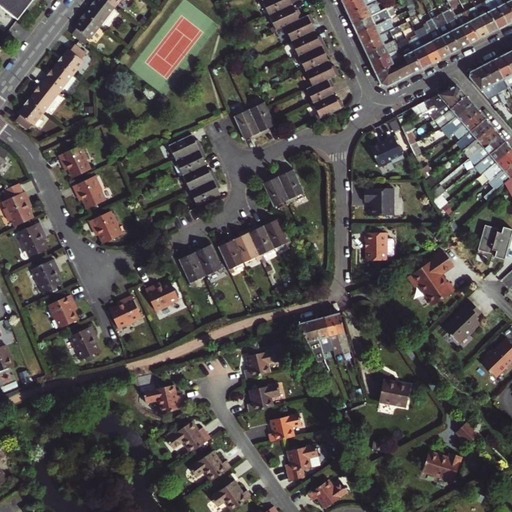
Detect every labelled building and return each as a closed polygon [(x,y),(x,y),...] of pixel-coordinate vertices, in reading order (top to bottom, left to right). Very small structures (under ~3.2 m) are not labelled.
[(0,0),(0,6),(21,23),(38,0),(0,0)] [(86,14),(102,27),(117,8),(107,0),(96,0),(96,1),(95,0),(91,6),(86,14)] [(266,4),(271,14),(294,4),(292,0),(262,0),(261,1),(263,5),(266,4)] [(354,0),(344,5),(349,15),(376,1),(375,0),(354,0)] [(499,30),(509,24),(496,0),(488,0),(485,2),(499,30)] [(496,0),(509,24),(511,22),(511,7),(508,0),(496,0)] [(353,25),(381,12),(376,1),(349,15),(353,25)] [(489,34),(499,30),(485,2),(476,6),(489,34)] [(275,32),(283,28),(305,18),(301,9),(297,10),(294,4),(271,14),(276,26),(273,27),(275,32)] [(480,39),(489,34),(476,6),(465,11),(480,39)] [(460,50),(470,45),(455,17),(451,8),(442,13),(442,14),(460,50)] [(353,25),(358,34),(388,20),(391,18),(386,9),(381,12),(353,25)] [(470,45),(480,39),(465,11),(455,17),(470,45)] [(72,34),(84,44),(88,38),(91,40),(102,27),(86,14),(85,13),(80,20),(81,20),(75,28),(77,29),(72,34)] [(305,18),(283,28),(285,32),(289,31),(293,41),(317,30),(314,24),(317,23),(313,14),(305,18)] [(450,55),(460,50),(442,14),(432,19),(450,55)] [(441,59),(450,55),(432,19),(428,21),(430,26),(426,28),(427,31),(441,59)] [(362,44),(380,35),(392,29),(388,20),(358,34),(362,44)] [(406,35),(416,32),(414,25),(404,29),(406,35)] [(295,53),(297,58),(327,44),(322,35),(319,36),(317,30),(293,41),(298,52),(295,53)] [(432,64),(441,59),(427,31),(418,36),(432,64)] [(362,44),(367,53),(394,40),(392,35),(383,40),(380,35),(362,44)] [(423,69),(432,64),(418,36),(408,41),(423,69)] [(398,49),(394,40),(367,53),(371,62),(389,53),(398,49)] [(413,74),(423,69),(408,41),(399,46),(402,53),(405,58),(407,62),(413,74)] [(302,60),(307,71),(331,61),(328,54),(331,53),(327,44),(297,58),(299,62),(302,60)] [(58,63),(74,76),(85,62),(82,60),(86,54),(76,46),(71,51),(69,50),(58,63)] [(376,73),(389,66),(402,59),(405,58),(402,53),(400,54),(398,49),(389,53),(371,62),(376,73)] [(511,70),(504,56),(494,61),(508,88),(511,85),(511,70)] [(331,61),(307,71),(312,82),(309,84),(311,88),(333,78),(341,75),(337,65),(334,67),(331,61)] [(494,61),(484,67),(498,93),(500,92),(508,88),(494,61)] [(381,84),(388,87),(413,74),(407,62),(391,70),(389,66),(376,73),(381,84)] [(74,76),(58,63),(52,71),(52,70),(44,82),(60,94),(74,76)] [(498,93),(484,67),(472,73),(470,77),(494,106),(505,100),(500,92),(498,93)] [(333,78),(311,88),(306,91),(307,94),(311,93),(316,104),(336,94),(333,88),(336,86),(333,78)] [(60,94),(44,82),(39,87),(29,100),(45,113),(60,94)] [(457,100),(449,106),(441,109),(437,111),(432,113),(436,122),(437,121),(440,119),(442,117),(444,115),(452,109),(467,96),(457,86),(445,92),(450,97),(452,95),(457,100)] [(445,92),(426,102),(430,111),(440,106),(441,109),(449,106),(457,100),(452,95),(450,97),(445,92)] [(336,94),(316,104),(321,114),(317,115),(319,120),(346,107),(342,98),(338,100),(336,94)] [(452,122),(473,104),(467,96),(452,109),(444,115),(442,117),(440,119),(437,121),(439,125),(440,129),(446,126),(447,126),(452,122)] [(29,100),(24,106),(24,107),(19,114),(21,115),(16,122),(27,130),(32,124),(35,126),(45,113),(29,100)] [(276,124),(268,108),(265,101),(254,106),(252,103),(248,105),(262,135),(270,131),(269,127),(276,124)] [(480,112),(473,104),(452,122),(447,126),(446,126),(440,129),(447,137),(448,137),(457,130),(458,132),(461,129),(460,128),(480,112)] [(262,135),(248,105),(243,107),(245,111),(234,116),(245,139),(251,136),(253,139),(262,135)] [(458,132),(457,130),(448,137),(447,137),(454,146),(454,145),(486,119),(480,112),(460,128),(461,129),(458,132)] [(493,127),(486,119),(454,145),(454,146),(461,154),(493,127)] [(404,134),(409,132),(414,130),(411,122),(401,127),(404,134)] [(467,161),(499,134),(493,127),(461,154),(467,161)] [(409,132),(404,134),(409,144),(414,142),(409,132)] [(473,169),(505,141),(499,134),(467,161),(473,169)] [(172,160),(174,164),(203,150),(199,141),(195,143),(192,136),(170,146),(175,158),(172,160)] [(387,141),(371,148),(379,166),(392,160),(393,163),(404,157),(394,136),(386,139),(387,141)] [(414,142),(409,144),(414,156),(420,153),(415,141),(414,142)] [(511,150),(505,141),(473,169),(479,176),(489,168),(511,150)] [(0,171),(8,162),(4,159),(9,154),(0,146),(0,171)] [(91,170),(87,161),(90,160),(84,149),(82,150),(80,146),(59,156),(63,164),(66,162),(69,169),(73,179),(91,170)] [(511,162),(511,149),(511,150),(489,168),(496,176),(511,162)] [(203,150),(174,164),(176,169),(179,167),(184,176),(206,166),(203,159),(207,158),(203,150)] [(420,153),(414,156),(418,166),(424,162),(420,153)] [(511,162),(496,176),(491,180),(496,187),(486,195),(489,199),(505,183),(511,176),(511,162)] [(429,164),(422,170),(426,175),(432,170),(429,164)] [(206,166),(184,176),(188,186),(185,188),(187,192),(216,179),(212,170),(209,172),(206,166)] [(287,170),(277,174),(291,204),(295,202),(294,198),(306,193),(295,170),(288,173),(287,170)] [(429,180),(436,174),(432,170),(426,175),(429,180)] [(270,181),(263,184),(274,208),(285,203),(287,206),(291,204),(277,174),(269,178),(270,181)] [(80,193),(83,200),(87,209),(106,200),(102,192),(103,191),(98,180),(96,180),(95,177),(74,187),(77,194),(80,193)] [(216,179),(187,192),(189,197),(193,195),(198,206),(220,196),(217,189),(221,188),(216,179)] [(19,184),(4,191),(10,203),(6,205),(8,209),(5,210),(10,221),(13,220),(16,228),(34,220),(30,211),(27,205),(31,203),(27,195),(24,196),(19,184)] [(440,186),(431,193),(435,201),(445,192),(440,186)] [(394,188),(364,188),(364,202),(370,202),(370,207),(369,207),(369,215),(394,215),(394,188)] [(437,203),(441,208),(450,201),(445,196),(437,203)] [(121,236),(117,226),(119,225),(114,214),(112,215),(110,211),(89,221),(93,229),(96,227),(99,234),(103,244),(121,236)] [(271,223),(264,227),(275,250),(287,244),(288,247),(292,246),(278,216),(270,220),(271,223)] [(24,250),(26,249),(30,258),(48,250),(44,241),(41,234),(44,233),(41,225),(19,235),(21,239),(19,239),(24,250)] [(499,229),(485,225),(478,250),(492,254),(493,250),(497,251),(495,257),(505,260),(511,235),(511,229),(503,227),(502,233),(498,232),(499,229)] [(275,250),(264,227),(258,230),(256,226),(247,231),(261,260),(266,258),(264,255),(275,250)] [(261,260),(247,231),(239,235),(240,238),(234,241),(245,264),(256,259),(257,262),(261,260)] [(387,232),(365,233),(365,242),(366,242),(366,260),(387,260),(387,232)] [(234,269),(245,264),(234,241),(228,243),(227,240),(218,245),(231,274),(236,272),(234,269)] [(210,242),(200,247),(202,250),(196,253),(206,276),(219,270),(220,274),(224,272),(210,242)] [(419,268),(408,275),(416,286),(419,284),(434,304),(454,290),(448,281),(445,283),(440,273),(453,264),(444,251),(428,261),(426,258),(417,265),(419,268)] [(194,282),(206,276),(196,253),(189,256),(188,253),(177,258),(191,287),(195,285),(194,282)] [(55,269),(58,267),(55,260),(34,269),(35,272),(33,273),(38,285),(40,284),(44,293),(62,285),(58,275),(55,269)] [(170,282),(162,286),(155,289),(153,286),(145,290),(155,311),(159,309),(160,311),(171,306),(170,305),(179,300),(170,282)] [(72,304),(75,302),(71,294),(50,304),(52,308),(50,308),(55,319),(57,318),(61,328),(79,320),(75,311),(72,304)] [(132,296),(124,300),(126,303),(119,306),(110,311),(119,329),(128,324),(129,326),(140,321),(139,319),(142,317),(132,296)] [(449,335),(458,342),(465,335),(469,335),(478,327),(477,326),(480,323),(475,318),(481,312),(471,301),(451,320),(451,321),(444,328),(450,334),(449,335)] [(340,313),(332,315),(337,335),(343,347),(348,343),(345,333),(340,313)] [(337,335),(332,315),(324,317),(329,337),(332,347),(333,351),(343,347),(337,335)] [(332,347),(329,337),(324,317),(315,320),(319,340),(323,349),(332,347)] [(315,320),(300,324),(317,359),(325,355),(323,349),(319,340),(315,320)] [(71,340),(76,351),(78,350),(82,359),(100,351),(96,341),(93,335),(96,333),(93,326),(72,336),(73,339),(71,340)] [(491,372),(496,377),(511,362),(511,363),(511,348),(510,346),(511,344),(506,338),(481,362),(490,372),(491,372)] [(6,344),(0,345),(0,369),(14,364),(6,344)] [(241,378),(265,372),(263,362),(273,360),(270,348),(242,355),(245,368),(239,369),(241,378)] [(250,411),(273,405),(271,395),(281,393),(278,382),(249,389),(252,402),(248,403),(250,411)] [(172,383),(142,389),(144,401),(156,399),(159,412),(183,407),(181,393),(175,395),(172,383)] [(409,385),(399,383),(399,386),(382,383),(378,402),(405,407),(409,385)] [(268,432),(270,440),(294,434),(291,425),(301,423),(298,411),(270,418),(273,431),(268,432)] [(189,452),(210,437),(202,427),(198,429),(191,420),(165,438),(172,448),(182,441),(189,452)] [(479,434),(467,421),(458,430),(470,443),(479,434)] [(315,442),(287,449),(291,465),(286,466),(289,482),(306,478),(304,470),(312,468),(311,464),(320,463),(315,442)] [(212,449),(188,466),(195,476),(202,471),(210,480),(230,465),(225,459),(221,462),(212,449)] [(448,459),(428,452),(421,473),(453,483),(461,458),(449,454),(448,459)] [(224,500),(231,510),(252,495),(247,489),(243,492),(233,479),(210,496),(217,506),(224,500)] [(309,493),(314,500),(318,497),(325,507),(349,490),(343,480),(334,486),(328,479),(309,493)]
